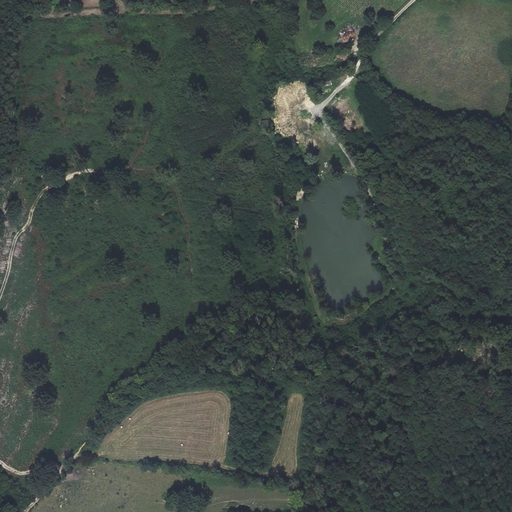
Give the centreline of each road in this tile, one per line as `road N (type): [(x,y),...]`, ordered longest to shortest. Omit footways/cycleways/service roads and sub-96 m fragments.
road 1 (track): [(0,306),(7,262),(43,188),(68,170),(166,166)]
road 2 (track): [(413,0),(321,106),(355,167)]
road 3 (track): [(336,354),(511,267)]
road 4 (track): [(247,0),(132,9),(118,0)]
